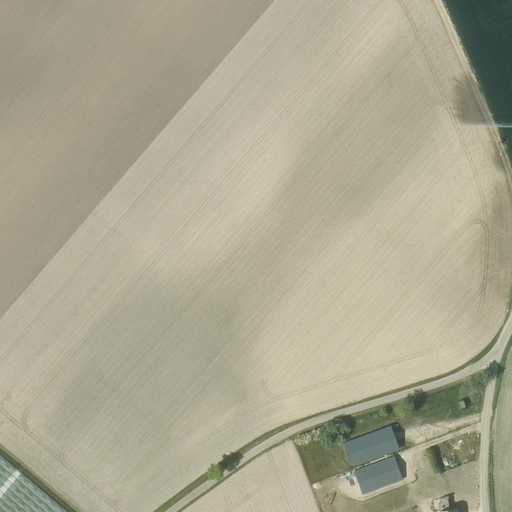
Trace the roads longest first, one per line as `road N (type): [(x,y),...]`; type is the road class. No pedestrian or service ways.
road 1 (unclassified): [(175,511),(280,439),(492,360)]
road 2 (track): [(431,0),(511,182)]
road 3 (unclassified): [(489,511),(482,468),(492,360)]
